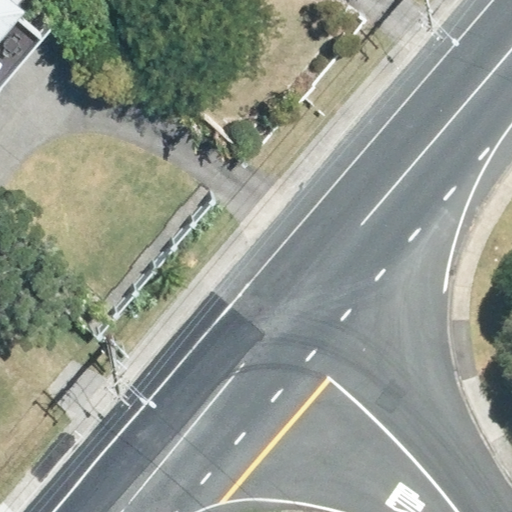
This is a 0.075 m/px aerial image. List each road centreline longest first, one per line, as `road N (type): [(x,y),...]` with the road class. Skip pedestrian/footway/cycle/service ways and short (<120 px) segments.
road 1 (primary): [(275,332),(511,48)]
road 2 (residential): [(458,511),(440,484),(275,332)]
road 3 (primary): [(120,511),(275,332)]
